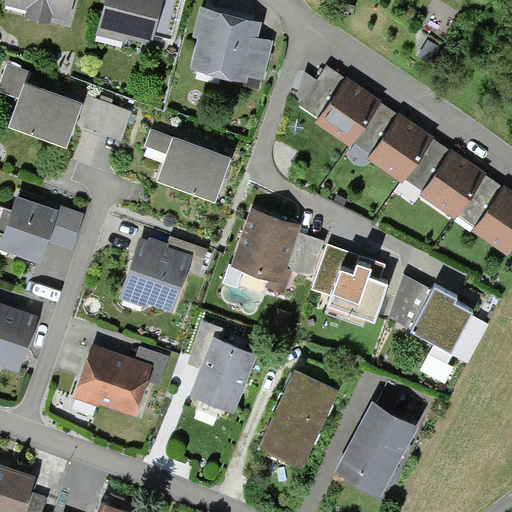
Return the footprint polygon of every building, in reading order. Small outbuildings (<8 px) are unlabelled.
[(5,0),(26,5),(25,10),(51,17),(53,12),(69,16),(73,0),(5,0)] [(104,0),(96,29),(125,37),(127,32),(152,39),(153,36),(162,0),(104,0)] [(162,0),(153,36),(174,41),(184,0),(162,0)] [(261,19),(200,3),(193,31),(198,33),(191,61),(247,75),(248,70),(263,74),(273,37),(257,33),(261,19)] [(67,137),(83,96),(26,74),(28,67),(7,59),(0,76),(0,87),(18,95),(10,115),(67,137)] [(317,76),(304,67),(297,91),(303,96),(299,102),(318,115),(346,74),(327,61),(317,76)] [(346,74),(318,115),(315,118),(351,142),(354,138),(380,98),(346,74)] [(95,94),(83,122),(121,137),(132,108),(95,94)] [(397,110),(380,98),(354,138),(370,149),(397,110)] [(432,133),(397,110),(370,149),(366,154),(402,178),(405,174),(432,133)] [(166,147),(171,134),(152,126),(147,140),(166,147)] [(166,147),(157,171),(214,192),(230,150),(214,144),(173,129),(171,134),(166,147)] [(450,146),(432,133),(405,174),(422,186),(450,146)] [(485,171),(450,146),(422,186),(419,190),(453,212),(456,209),(485,171)] [(503,183),(485,171),(456,209),(475,222),(503,183)] [(511,189),(503,183),(475,222),(472,226),(506,250),(511,241),(511,189)] [(0,228),(3,229),(0,236),(0,242),(41,257),(49,235),(59,204),(17,189),(11,205),(4,202),(0,214),(0,228)] [(59,204),(49,235),(74,244),(86,209),(61,200),(59,204)] [(250,203),(230,260),(269,273),(266,283),(286,289),(293,267),(286,265),(299,228),(302,220),(250,203)] [(324,237),(299,228),(286,265),(293,267),(311,274),(324,237)] [(120,293),(146,302),(147,297),(172,306),(191,250),(141,233),(120,293)] [(383,262),(328,242),(311,288),(328,294),(323,308),(363,323),(367,312),(373,314),(387,277),(379,274),(383,262)] [(432,287),(403,271),(388,313),(453,346),(472,311),(468,309),(471,304),(453,295),(455,291),(435,281),(432,287)] [(0,361),(19,368),(39,310),(0,296),(0,361)] [(475,308),(453,347),(468,355),(489,316),(475,308)] [(187,359),(199,363),(211,330),(218,333),(221,323),(203,317),(187,359)] [(199,363),(189,388),(201,393),(197,403),(218,411),(222,399),(234,403),(256,347),(218,333),(211,330),(199,363)] [(73,393),(99,402),(100,398),(135,411),(147,378),(153,361),(135,354),(93,339),(73,393)] [(153,361),(147,378),(160,383),(171,352),(139,341),(135,354),(153,361)] [(428,350),(420,366),(444,378),(453,362),(428,350)] [(311,354),(306,366),(337,380),(334,387),(343,391),(352,374),(311,354)] [(295,360),(261,437),(302,456),(334,387),(337,380),(306,366),(295,360)] [(373,392),(334,465),(380,489),(418,417),(373,392)] [(35,470),(0,458),(0,511),(2,511),(24,511),(29,500),(26,499),(35,470)] [(40,511),(46,496),(32,491),(29,500),(24,511),(40,511)] [(62,511),(61,511),(136,511),(137,508),(118,501),(101,495),(94,511),(62,511)]
